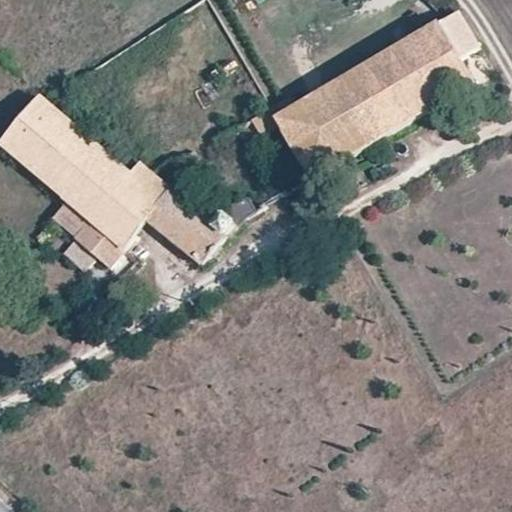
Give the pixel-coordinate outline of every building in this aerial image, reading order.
[(283,127),(315,179),(477,86),(463,60),(484,48),(464,13),(299,108),(292,97),(272,108),(283,127)] [(101,256),(114,267),(140,234),(149,223),(174,191),(151,174),(128,156),(123,163),(39,100),(3,148),(69,200),(56,217),(80,238),(101,256)] [(272,108),(254,118),(263,137),(283,127),(272,108)] [(217,224),(174,191),(149,223),(206,267),(236,226),(256,213),(249,201),(226,214),(217,224)] [(101,256),(80,238),(69,255),(89,271),(101,256)]
